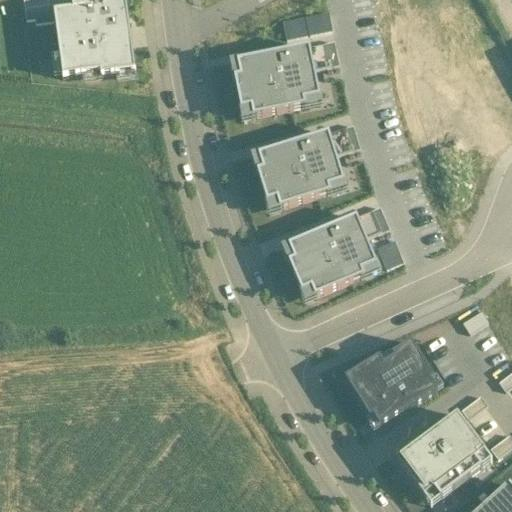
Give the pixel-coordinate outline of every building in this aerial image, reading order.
[(55,27),(54,17),(53,10),(49,10),(47,0),(23,0),(27,25),(36,24),(36,29),(55,27)] [(101,82),(136,77),(126,0),(116,0),(72,6),(73,15),(54,17),(55,27),(63,84),(101,79),(101,82)] [(289,50),(332,48),(331,18),(287,21),(289,50)] [(310,52),(237,67),(240,82),(235,83),(241,115),(251,113),(253,123),(306,112),(305,106),(320,103),(310,52)] [(329,138),(258,160),(263,175),(257,176),(267,208),(277,205),(280,214),(331,198),(329,192),(344,188),(329,138)] [(357,222),(289,251),(294,265),(289,267),(302,298),(311,293),(315,303),(365,282),(362,276),(377,270),(357,222)] [(375,251),(384,273),(403,265),(394,244),(375,251)] [(379,362),(345,384),(370,424),(373,422),(380,432),(437,396),(431,386),(434,383),(412,348),(392,360),(394,363),(384,369),(379,362)] [(457,419),(397,464),(433,511),(493,466),(457,419)] [(511,511),(511,484),(481,511),(511,511)]
